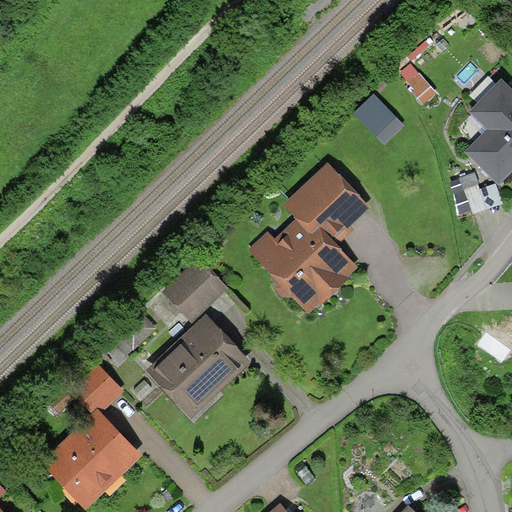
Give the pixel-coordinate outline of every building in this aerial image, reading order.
[(511,156),(511,91),(497,78),(472,105),(490,121),(468,145),(498,172),(511,156)] [(398,116),(385,104),(367,123),(379,135),(398,116)] [(305,217),(324,236),(361,199),(324,161),(286,197),(305,217)] [(483,202),(475,177),(461,181),(469,206),(483,202)] [(324,236),(305,217),(291,230),(287,226),(261,251),(277,268),(273,280),(282,287),(294,285),(305,297),(345,258),(324,236)] [(224,280),(196,254),(165,286),(186,307),(204,288),(210,294),(224,280)] [(130,352),(157,334),(147,319),(119,336),(130,352)] [(242,355),(207,319),(185,340),(180,336),(151,364),(191,404),(242,355)] [(118,381),(95,359),(72,382),(96,404),(118,381)] [(115,423),(101,409),(79,430),(75,425),(48,453),(55,460),(55,473),(78,474),(90,485),(112,463),(116,467),(132,452),(114,433),(115,423)] [(27,511),(45,511),(37,503),(27,511)]
